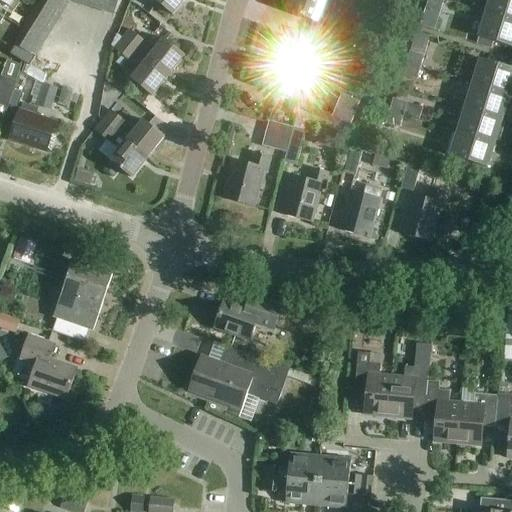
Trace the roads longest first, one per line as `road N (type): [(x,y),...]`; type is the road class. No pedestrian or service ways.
road 1 (residential): [(511,259),(350,278),(268,270),(171,245)]
road 2 (residential): [(171,245),(238,0)]
road 3 (residential): [(171,245),(0,189)]
road 4 (residential): [(235,511),(229,460),(119,405)]
road 5 (residential): [(119,405),(171,245)]
road 6 (residential): [(0,466),(89,446),(111,428),(119,405)]
